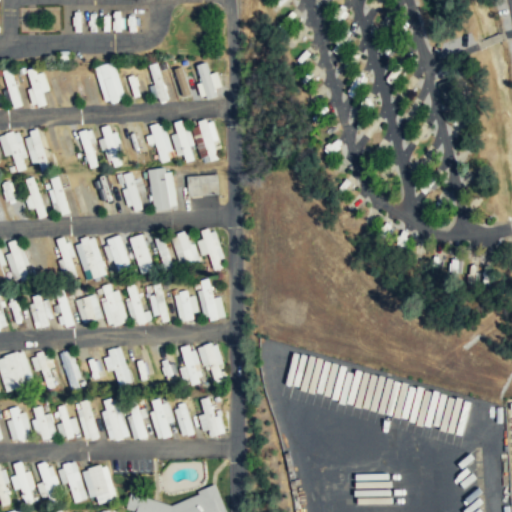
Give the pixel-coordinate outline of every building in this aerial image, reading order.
[(91,68),(103,105),(123,99),(111,61),(91,68)] [(146,65),(151,80),(157,103),(165,101),(154,63),(146,65)] [(219,87),(215,72),(206,74),(203,63),(194,65),(198,82),(194,83),(198,99),(213,96),(211,89),(219,87)] [(175,97),(186,96),(184,67),(174,68),(175,97)] [(43,105),(41,92),(46,91),(44,72),(34,74),(33,68),(26,69),(29,89),(27,89),(30,107),(43,105)] [(461,100),(455,78),(445,81),(436,83),(443,105),(461,100)] [(213,118),(197,122),(199,133),(193,134),(199,163),(217,160),(214,149),(219,148),(213,118)] [(193,161),(189,146),(192,145),(185,119),(173,122),(176,133),(171,134),(176,156),(182,155),(184,163),(193,161)] [(149,126),(151,135),(145,137),(147,145),(154,143),(159,163),(168,161),(165,152),(171,150),(163,122),(149,126)] [(100,127),(103,138),(99,139),(108,169),(120,165),(115,149),(120,147),(116,132),(110,133),(108,125),(100,127)] [(50,168),(43,128),(24,132),(30,165),(37,163),(38,170),(50,168)] [(0,135),(0,146),(3,157),(10,154),(16,172),(24,169),(21,158),(26,157),(17,130),(0,135)] [(171,169),(147,171),(151,210),(175,208),(171,169)] [(186,196),(216,195),(216,175),(185,176),(186,196)] [(33,208),(36,219),(44,216),(32,177),(23,179),(28,195),(23,196),(27,210),(33,208)] [(52,215),(64,214),(60,177),(49,178),(50,190),(49,190),(52,215)] [(110,201),(104,177),(94,179),(99,203),(110,201)] [(1,183),(3,202),(10,201),(8,182),(1,183)] [(208,254),(210,269),(219,268),(218,260),(221,259),(215,229),(201,231),(202,240),(196,241),(199,255),(208,254)] [(196,261),(190,230),(171,234),(177,265),(196,261)] [(128,237),(130,246),(136,273),(151,270),(143,234),(128,237)] [(101,240),(109,272),(128,268),(120,235),(101,240)] [(76,275),(63,236),(54,239),(60,259),(56,260),(62,279),(76,275)] [(105,274),(94,236),(74,242),(85,280),(105,274)] [(6,242),(10,252),(4,254),(13,281),(27,276),(24,266),(28,264),(23,249),(19,250),(15,239),(6,242)] [(211,298),(209,279),(199,281),(200,291),(197,291),(200,311),(207,310),(208,320),(224,318),(221,297),(211,298)] [(96,287),(109,327),(127,321),(118,290),(111,292),(109,283),(96,287)] [(140,312),(136,285),(126,286),(127,298),(126,299),(130,325),(151,322),(150,311),(140,312)] [(197,316),(191,289),(173,293),(179,320),(197,316)] [(100,317),(94,293),(66,300),(69,310),(76,308),(80,323),(100,317)] [(46,326),(45,319),(51,318),(47,299),(39,301),(38,295),(27,297),(33,329),(46,326)] [(73,323),(62,295),(53,298),(60,315),(55,317),(59,328),(73,323)] [(222,363),(216,342),(196,348),(201,366),(208,365),(214,384),(222,382),(217,365),(222,363)] [(108,357),(102,358),(106,372),(113,370),(118,386),(131,382),(120,346),(106,351),(108,357)] [(0,357),(0,377),(4,391),(33,382),(22,350),(0,357)] [(58,354),(69,389),(81,385),(71,350),(58,354)] [(225,432),(219,433),(220,434),(212,436),(209,429),(203,430),(199,415),(205,413),(201,399),(209,397),(215,416),(220,415),(225,432)] [(129,435),(123,437),(116,440),(115,437),(110,439),(102,411),(107,410),(104,400),(112,398),(114,405),(120,403),(129,435)] [(172,435),(168,423),(174,421),(168,402),(162,404),(160,398),(152,400),(155,410),(151,411),(158,438),(163,436),(164,438),(172,435)] [(99,437),(91,439),(91,437),(85,438),(75,403),(80,402),(80,401),(88,399),(99,437)] [(148,436),(140,438),(139,437),(134,439),(128,416),(132,415),(128,401),(136,399),(140,409),(146,408),(148,416),(142,418),(148,436)] [(195,433),(185,402),(178,404),(180,407),(174,409),(182,435),(187,434),(188,435),(195,433)] [(79,431),(73,433),(74,437),(67,439),(66,435),(60,437),(56,424),(62,422),(57,406),(64,404),(69,419),(75,417),(79,431)] [(56,435),(50,437),(42,440),(40,431),(35,432),(31,420),(36,419),(33,408),(41,405),(43,415),(50,413),(56,435)] [(32,434),(26,436),(26,437),(24,437),(22,440),(17,438),(12,440),(7,420),(12,419),(9,408),(17,406),(19,413),(25,411),(32,434)] [(34,486),(30,470),(24,472),(21,461),(12,464),(16,474),(10,476),(13,489),(20,488),(24,503),(32,501),(29,488),(34,486)] [(58,501),(54,487),(59,485),(52,466),(47,467),(45,461),(36,464),(43,481),(35,483),(39,494),(46,492),(50,503),(58,501)] [(86,498),(75,461),(69,463),(69,462),(62,464),(63,468),(57,469),(61,483),(68,482),(74,502),(86,498)] [(116,498),(107,466),(102,467),(101,464),(95,466),(88,468),(88,470),(82,471),(89,497),(96,495),(98,504),(111,500),(116,498)] [(9,503),(0,471),(0,501),(1,505),(9,503)] [(226,511),(216,483),(198,491),(199,494),(171,505),(134,494),(129,509),(137,511),(226,511)]
